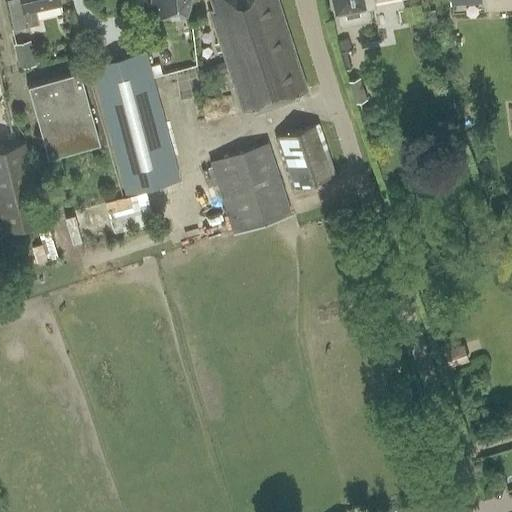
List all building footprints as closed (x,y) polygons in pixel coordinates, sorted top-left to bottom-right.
[(35,11),(58,6),(57,0),(11,0),(5,1),(12,31),(38,25),(35,11)] [(148,0),(150,18),(183,15),(186,0),(148,0)] [(205,11),(221,62),(198,69),(202,80),(225,72),(237,110),(302,89),(272,0),(206,0),(210,9),(205,11)] [(368,2),(378,0),(334,0),(340,26),(371,20),(368,2)] [(511,0),(451,0),(452,1),(464,0),(484,0),(485,9),(511,6),(511,0)] [(339,40),(347,69),(352,68),(347,51),(353,50),(349,37),(339,40)] [(31,40),(14,44),(20,68),(37,64),(31,40)] [(174,181),(161,129),(142,52),(89,67),(121,195),(174,181)] [(160,63),(151,66),(154,76),(163,73),(160,63)] [(99,144),(94,129),(77,71),(25,87),(47,159),(99,144)] [(350,81),(357,103),(369,99),(362,77),(350,81)] [(288,188),(294,186),(310,181),(331,174),(313,123),(271,138),(288,188)] [(26,141),(0,146),(0,218),(3,229),(46,219),(38,184),(36,184),(26,141)] [(262,142),(210,160),(212,167),(208,169),(213,186),(218,185),(233,231),(287,213),(262,142)] [(43,244),(33,247),(37,261),(62,254),(60,246),(55,247),(53,241),(50,229),(39,232),(43,244)] [(446,350),(452,367),(471,361),(465,344),(446,350)]
